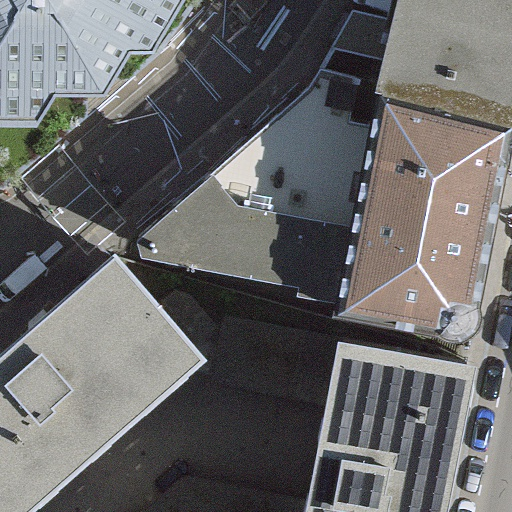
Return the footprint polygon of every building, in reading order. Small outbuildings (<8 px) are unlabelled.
[(0,0),(0,106),(32,107),(43,86),(103,83),(124,50),(150,50),(177,0),(0,0)] [(511,0),(402,0),(387,79),(511,103),(511,0)] [(511,103),(387,79),(348,278),(476,303),(511,120),(511,103)] [(313,195),(240,123),(136,222),(217,308),(313,195)] [(119,240),(0,342),(0,510),(202,335),(154,280),(119,240)] [(438,511),(475,332),(334,303),(291,511),(438,511)]
